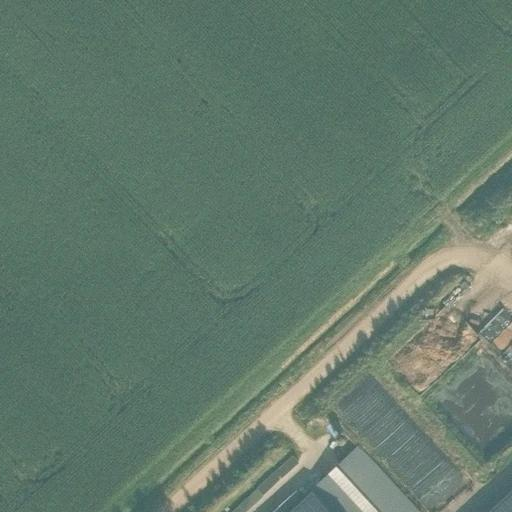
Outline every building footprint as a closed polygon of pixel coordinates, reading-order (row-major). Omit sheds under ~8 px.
[(483,327),(511,364),(511,312),(508,307),(483,327)] [(416,352),(403,373),(413,379),(425,357),(416,352)] [(403,481),(416,495),(454,457),(433,435),(402,464),(411,473),(403,481)] [(360,494),(376,511),(420,511),(384,472),(360,494)] [(511,511),(511,493),(491,511),(511,511)]
